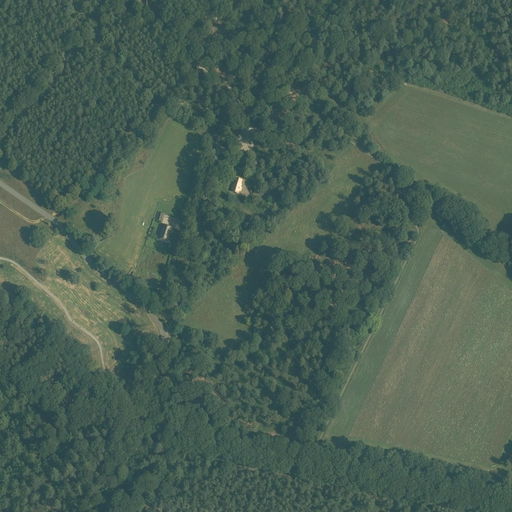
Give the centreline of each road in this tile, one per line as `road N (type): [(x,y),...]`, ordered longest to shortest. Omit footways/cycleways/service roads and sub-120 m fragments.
road 1 (unclassified): [(511,502),(144,426),(167,328)]
road 2 (unclassified): [(175,299),(217,136),(68,0)]
road 3 (unknown): [(233,82),(251,33),(361,121),(385,153)]
road 4 (track): [(385,153),(307,117),(227,100),(233,82)]
road 5 (unclassified): [(0,183),(59,225),(139,303)]
road 6 (unknown): [(511,267),(424,198),(417,179),(385,153)]
road 7 (unknown): [(233,82),(125,0)]
